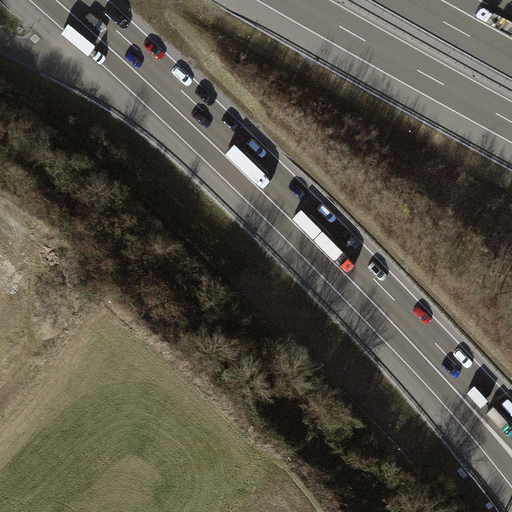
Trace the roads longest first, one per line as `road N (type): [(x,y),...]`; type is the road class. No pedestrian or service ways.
road 1 (motorway): [(69,0),(437,358)]
road 2 (motorway): [(294,0),(511,121)]
road 3 (motorway): [(437,358),(511,471)]
